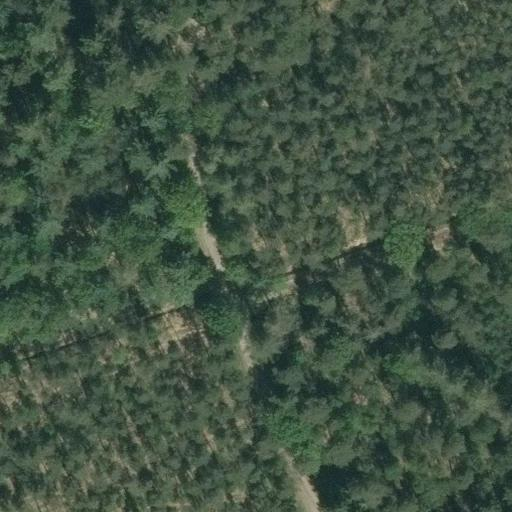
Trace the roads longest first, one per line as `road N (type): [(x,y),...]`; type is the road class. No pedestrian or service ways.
road 1 (track): [(511,199),(0,352)]
road 2 (track): [(237,284),(203,163),(201,0)]
road 3 (track): [(237,284),(318,511)]
